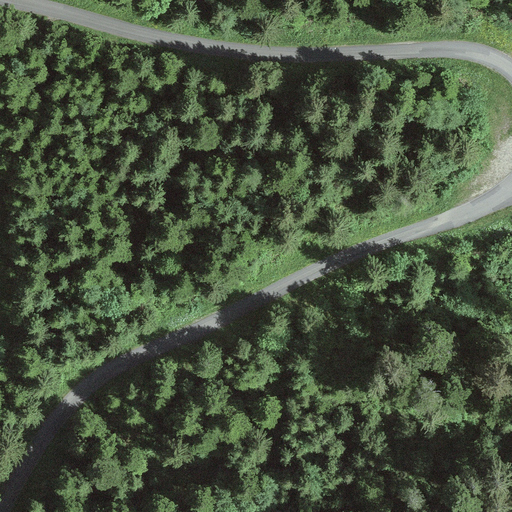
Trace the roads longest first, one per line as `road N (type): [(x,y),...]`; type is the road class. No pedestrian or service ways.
road 1 (unclassified): [(511,187),(480,208),(354,251),(161,339),(112,370),(66,409),(3,511)]
road 2 (unclassified): [(0,12),(191,60),(445,48),(511,71)]
